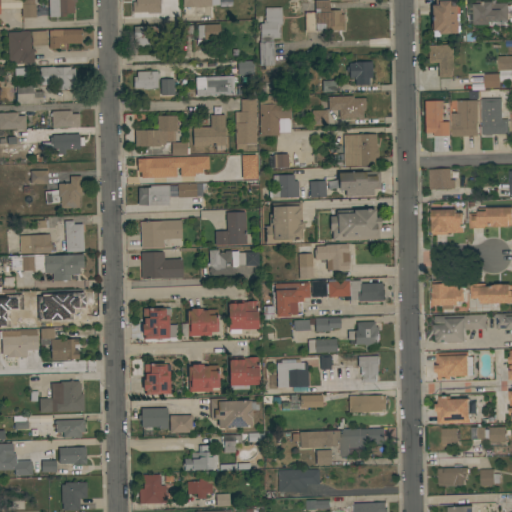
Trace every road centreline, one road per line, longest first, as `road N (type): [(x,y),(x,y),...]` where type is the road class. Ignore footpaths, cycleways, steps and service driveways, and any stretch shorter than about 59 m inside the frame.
road 1 (residential): [(411,511),(400,0)]
road 2 (residential): [(115,511),(106,0)]
